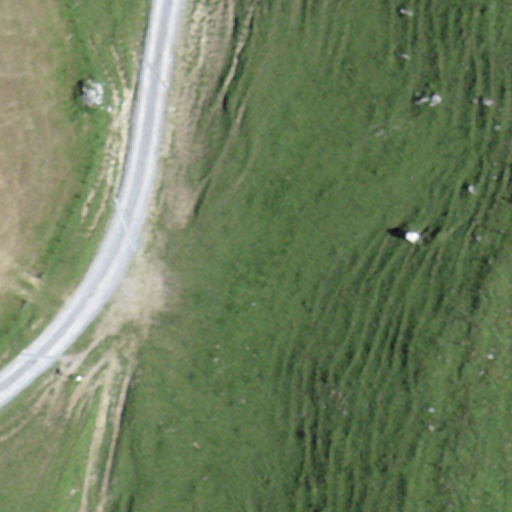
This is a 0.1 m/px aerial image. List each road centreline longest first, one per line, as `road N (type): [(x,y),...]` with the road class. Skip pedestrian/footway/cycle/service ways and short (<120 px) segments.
road 1 (track): [(166,0),(121,239)]
road 2 (track): [(121,239),(56,339),(0,388)]
